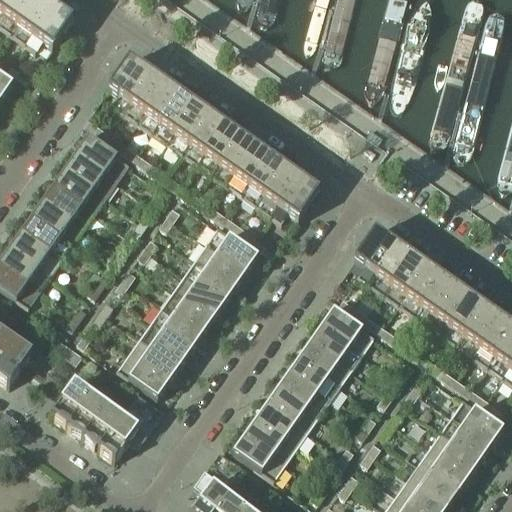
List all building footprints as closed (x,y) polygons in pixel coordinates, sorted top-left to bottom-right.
[(0,0),(0,22),(15,0),(0,0)] [(35,3),(30,0),(15,0),(0,22),(0,37),(8,43),(35,3)] [(50,14),(35,3),(8,43),(23,53),(50,14)] [(71,28),(50,14),(23,53),(33,60),(40,51),(50,58),(71,28)] [(10,71),(0,64),(0,75),(5,79),(10,71)] [(127,67),(123,72),(106,96),(116,103),(109,113),(120,121),(147,82),(127,67)] [(30,86),(10,71),(5,79),(25,93),(30,86)] [(162,92),(147,82),(120,121),(135,131),(162,92)] [(10,92),(0,84),(0,107),(12,90),(12,89),(10,92)] [(177,102),(162,92),(135,131),(149,142),(177,102)] [(192,113),(177,102),(149,142),(164,152),(192,113)] [(207,123),(192,113),(164,152),(179,162),(207,123)] [(222,134),(207,123),(179,162),(194,173),(222,134)] [(106,140),(86,125),(81,132),(101,147),(106,140)] [(237,144),(222,134),(194,173),(209,183),(237,144)] [(121,150),(106,140),(101,147),(116,158),(121,150)] [(116,190),(127,174),(87,145),(88,143),(75,161),(116,190)] [(251,154),(237,144),(209,183),(224,194),(251,154)] [(136,161),(121,150),(116,158),(131,168),(136,161)] [(266,165),(251,154),(224,194),(239,204),(266,165)] [(116,190),(75,161),(64,177),(104,206),(116,190)] [(151,171),(136,161),(131,168),(146,178),(151,171)] [(281,175),(266,165),(239,204),(254,214),(281,175)] [(166,182),(151,171),(146,178),(161,189),(166,182)] [(296,185),(281,175),(254,214),(268,225),(296,185)] [(93,222),(104,206),(64,177),(52,193),(93,222)] [(181,192),(166,182),(161,189),(176,200),(181,192)] [(317,200),(296,185),(268,225),(279,232),(286,222),(296,229),(317,200)] [(195,203),(181,192),(176,200),(190,210),(195,203)] [(82,238),(93,222),(52,193),(41,209),(82,238)] [(153,206),(160,211),(167,202),(159,196),(153,206)] [(210,213),(195,203),(190,210),(205,220),(210,213)] [(71,253),(82,238),(41,209),(30,225),(71,253)] [(225,224),(210,213),(205,220),(220,231),(225,224)] [(170,215),(164,224),(171,229),(178,220),(170,215)] [(143,219),(137,228),(144,234),(151,225),(143,219)] [(164,224),(157,234),(164,239),(171,229),(164,224)] [(240,234),(225,224),(220,231),(235,241),(240,234)] [(60,269),(71,253),(30,225),(19,240),(60,269)] [(144,234),(137,228),(130,238),(137,244),(144,234)] [(255,245),(240,234),(235,241),(250,252),(255,245)] [(255,264),(215,236),(204,252),(245,280),(257,263),(257,262),(255,264)] [(372,239),(369,244),(352,269),(362,276),(355,285),(365,293),(393,253),(372,239)] [(49,285),(60,269),(19,240),(8,256),(49,285)] [(275,259),(255,245),(250,252),(270,266),(275,259)] [(156,251),(148,246),(142,256),(149,261),(156,251)] [(121,251),(114,260),(122,265),(128,256),(121,251)] [(245,280),(204,252),(193,268),(234,296),(245,280)] [(408,264),(393,253),(365,293),(380,303),(408,264)] [(0,274),(37,301),(49,285),(8,256),(0,267),(0,274)] [(149,261),(142,256),(135,265),(142,271),(149,261)] [(122,265),(114,260),(108,270),(115,275),(122,265)] [(423,274),(408,264),(380,303),(395,314),(423,274)] [(234,296),(193,268),(181,284),(222,312),(234,296)] [(0,298),(26,317),(37,301),(0,274),(0,298)] [(437,285),(423,274),(395,314),(410,324),(437,285)] [(126,278),(119,288),(127,293),(134,283),(126,278)] [(99,282),(92,292),(99,297),(106,287),(99,282)] [(222,312),(181,284),(170,299),(211,328),(222,312)] [(452,295),(437,285),(410,324),(425,334),(452,295)] [(127,293),(119,288),(113,297),(120,302),(127,293)] [(86,301),(93,306),(99,297),(92,292),(86,301)] [(467,306),(452,295),(425,334),(440,345),(467,306)] [(331,298),(326,306),(346,320),(351,313),(331,298)] [(211,328),(170,299),(159,315),(200,344),(211,328)] [(482,316),(467,306),(440,345),(455,355),(482,316)] [(111,314),(104,309),(97,319),(104,324),(111,314)] [(77,313),(70,324),(77,329),(84,319),(77,313)] [(366,323),(351,313),(346,320),(361,331),(366,323)] [(200,344),(159,315),(148,331),(189,360),(200,344)] [(361,362),(372,346),(332,318),(333,316),(332,316),(320,333),(361,362)] [(497,326),(482,316),(455,355),(470,366),(497,326)] [(98,333),(104,324),(97,319),(91,328),(98,333)] [(381,334),(366,323),(361,331),(376,341),(381,334)] [(77,329),(70,324),(64,333),(71,338),(77,329)] [(511,337),(497,326),(470,366),(484,376),(511,337)] [(189,360),(148,331),(137,347),(178,376),(189,360)] [(361,362),(320,333),(309,349),(350,378),(361,362)] [(396,344),(381,334),(376,341),(391,352),(396,344)] [(511,368),(511,336),(511,337),(484,376),(499,386),(511,368)] [(0,368),(13,349),(0,340),(0,368)] [(89,346),(81,341),(74,351),(82,356),(89,346)] [(81,363),(53,343),(47,352),(74,372),(81,363)] [(411,355),(396,344),(391,352),(406,362),(411,355)] [(178,376),(137,347),(125,363),(166,392),(178,376)] [(8,392),(30,361),(13,349),(0,368),(0,388),(5,392),(4,392),(8,394),(9,393),(8,392)] [(350,378),(309,349),(298,365),(339,394),(350,378)] [(426,365),(411,355),(406,362),(421,373),(426,365)] [(166,392),(125,363),(114,379),(154,407),(155,408),(166,392)] [(327,410),(339,394),(298,365),(286,381),(327,410)] [(441,376),(426,365),(421,373),(435,383),(441,376)] [(511,368),(499,386),(511,395),(511,368)] [(405,369),(398,379),(405,384),(412,374),(405,369)] [(455,386),(441,376),(435,383),(450,394),(455,386)] [(327,410),(286,381),(275,397),(316,426),(327,410)] [(470,397),(455,386),(450,394),(465,404),(470,397)] [(423,393),(416,387),(409,396),(416,402),(423,393)] [(65,435),(89,403),(72,390),(50,421),(49,421),(48,423),(51,425),(64,434),(63,434),(65,435)] [(388,392),(382,401),(389,406),(396,397),(388,392)] [(416,402),(409,396),(402,407),(409,412),(416,402)] [(305,442),(316,426),(275,397),(264,413),(305,442)] [(485,407),(470,397),(465,404),(480,414),(485,407)] [(389,406),(382,401),(375,411),(382,416),(389,406)] [(162,420),(151,413),(136,402),(127,415),(153,433),(162,420)] [(80,446),(104,414),(89,403),(65,435),(67,436),(65,438),(65,439),(66,439),(70,440),(71,441),(75,442),(76,443),(79,445),(80,446)] [(500,418),(485,407),(480,414),(494,425),(500,418)] [(500,436),(460,408),(449,424),(490,453),(502,436),(501,435),(501,437),(500,436)] [(305,442),(264,413),(253,429),(294,458),(305,442)] [(96,458),(119,426),(104,414),(80,446),(82,447),(85,449),(86,451),(88,453),(89,455),(90,456),(92,459),(93,458),(94,456),(96,458)] [(153,433),(127,415),(119,426),(144,444),(153,433)] [(511,426),(500,418),(494,425),(511,437),(511,426)] [(393,419),(387,428),(394,433),(401,424),(393,419)] [(366,423),(360,433),(367,438),(374,428),(366,423)] [(490,453),(449,424),(438,440),(479,469),(490,453)] [(144,444),(119,426),(96,458),(97,459),(98,458),(110,467),(110,468),(113,470),(114,468),(127,449),(136,456),(144,444)] [(394,433),(387,428),(380,438),(387,443),(394,433)] [(283,474),(294,458),(253,429),(242,445),(283,474)] [(367,438),(360,433),(353,442),(360,448),(367,438)] [(479,469),(438,440),(427,456),(468,484),(479,469)] [(271,490),(283,474),(242,445),(230,461),(271,490)] [(379,455),(371,450),(364,460),(372,465),(379,455)] [(344,455),(337,465),(345,470),(352,460),(344,455)] [(468,484),(427,456),(416,472),(457,500),(468,484)] [(236,491),(245,479),(217,459),(208,472),(236,491)] [(372,465),(364,460),(358,469),(365,475),(372,465)] [(345,470),(337,465),(331,474),(338,479),(345,470)] [(227,504),(236,491),(208,472),(199,485),(227,504)] [(448,511),(457,500),(416,472),(405,488),(439,511),(448,511)] [(349,482),(342,492),(349,497),(357,487),(349,482)] [(221,511),(227,505),(226,504),(227,504),(199,485),(191,497),(201,505),(195,511),(221,511)] [(322,486),(315,496),(322,502),(330,491),(322,486)] [(439,511),(405,488),(394,504),(405,511),(439,511)] [(349,497),(342,492),(336,501),(343,506),(349,497)] [(322,502),(315,496),(309,505),(316,510),(322,502)]
